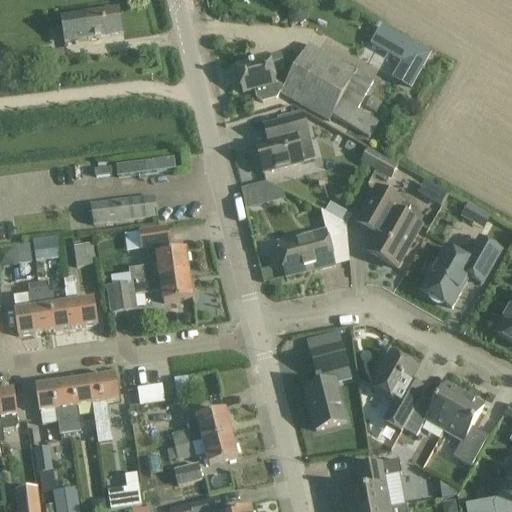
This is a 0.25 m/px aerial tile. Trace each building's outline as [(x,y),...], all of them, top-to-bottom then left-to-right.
[(65,44),(95,40),(123,36),(119,11),(61,20),(65,44)] [(441,65),(394,38),(385,55),(414,72),(405,88),(422,98),(441,65)] [(357,73),(308,46),(279,96),(329,124),(332,118),(370,139),(378,124),(357,112),(374,84),(356,74),(357,73)] [(282,57),(270,60),(235,68),(242,94),(276,86),(274,75),(286,72),(284,66),(289,64),(287,58),(282,59),(282,57)] [(262,127),(267,144),(256,147),(263,175),(302,165),(296,140),(308,137),(303,118),(301,118),(300,114),(277,120),(277,123),(262,127)] [(384,160),(377,172),(388,179),(393,172),(395,166),(384,160)] [(175,172),(174,161),(116,169),(117,179),(175,172)] [(95,179),(113,176),(112,169),(94,172),(95,179)] [(244,189),(246,208),(288,203),(285,184),(244,189)] [(377,189),(363,214),(356,226),(376,237),(366,253),(397,270),(422,227),(405,218),(410,209),(404,206),(405,205),(377,189)] [(93,228),(95,228),(158,219),(155,198),(90,207),(93,228)] [(170,225),(141,229),(144,248),(173,243),(170,225)] [(347,226),(331,231),(334,243),(348,239),(347,226)] [(278,247),(286,278),(319,269),(320,271),(335,267),(326,232),(311,236),(311,238),(278,247)] [(480,241),(468,262),(446,250),(422,293),(451,310),(469,278),(482,286),(501,253),(480,241)] [(92,245),(73,248),(76,269),(96,266),(92,245)] [(32,265),(29,246),(16,248),(19,266),(32,265)] [(158,268),(130,272),(130,273),(132,285),(133,285),(160,280),(162,279),(190,275),(186,251),(158,255),(156,255),(158,268)] [(160,280),(133,285),(135,298),(162,294),(163,304),(165,304),(193,300),(190,275),(162,279),(160,280)] [(74,280),(64,281),(66,293),(76,292),(74,280)] [(47,284),(39,285),(41,297),(49,296),(47,284)] [(39,285),(28,286),(29,299),(39,297),(41,297),(39,285)] [(131,285),(106,289),(110,317),(137,312),(135,298),(133,285),(132,285),(131,285)] [(66,293),(65,294),(67,306),(69,306),(72,330),(95,327),(99,327),(95,303),(95,302),(78,304),(76,292),(66,293)] [(49,296),(41,297),(46,334),(72,330),(69,306),(67,306),(56,308),(54,295),(49,296)] [(31,311),(16,313),(20,338),(46,334),(41,297),(39,297),(29,299),(31,311)] [(511,344),(511,307),(496,335),(511,344)] [(337,346),(305,351),(310,373),(312,373),(314,383),(298,385),(308,429),(339,426),(325,371),(342,368),(337,346)] [(372,390),(398,405),(387,424),(403,433),(404,431),(421,400),(422,400),(427,391),(411,382),(418,370),(391,355),(372,390)] [(117,378),(90,382),(93,406),(97,430),(107,428),(104,405),(120,402),(117,378)] [(90,382),(64,385),(71,435),(80,433),(77,408),(93,406),(90,382)] [(150,382),(137,384),(140,406),(153,404),(150,382)] [(40,414),(56,411),(59,436),(71,435),(64,385),(37,389),(40,414)] [(431,412),(426,408),(419,404),(404,431),(417,438),(426,422),(444,433),(465,397),(446,386),(431,412)] [(15,392),(0,394),(0,420),(19,418),(15,392)] [(465,397),(444,433),(462,443),(453,459),(471,469),(486,443),(470,433),(484,408),(465,397)] [(171,438),(174,451),(232,436),(226,413),(197,420),(200,431),(189,434),(189,433),(171,438)] [(232,436),(174,451),(178,464),(207,456),(210,467),(238,460),(232,436)] [(34,451),(35,456),(36,461),(38,476),(52,474),(49,449),(34,451)] [(360,493),(345,495),(348,511),(374,511),(390,509),(385,479),(402,476),(399,462),(355,470),(360,493)] [(203,483),(198,466),(173,472),(178,489),(203,483)] [(489,511),(507,511),(507,508),(511,499),(511,474),(494,505),(495,511),(489,511)] [(126,490),(108,493),(109,503),(110,511),(115,511),(142,509),(141,498),(138,476),(137,476),(125,478),(126,490)] [(16,494),(18,511),(39,511),(37,492),(16,494)] [(169,511),(168,511),(220,511),(217,499),(169,511)] [(59,502),(59,511),(80,511),(80,501),(59,502)]
